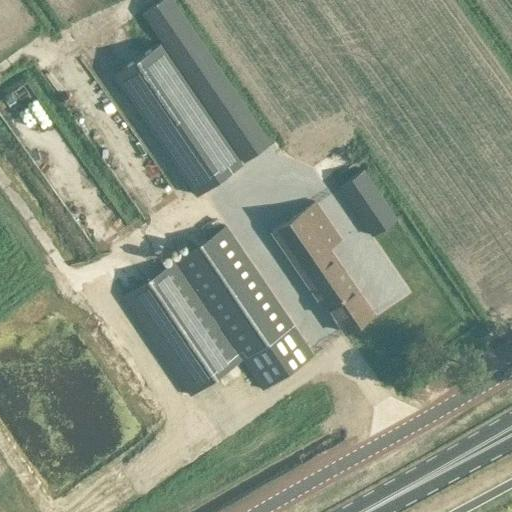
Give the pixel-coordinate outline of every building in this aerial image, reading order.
[(158,0),(142,11),(243,160),(271,141),(175,0),(158,0)] [(114,73),(195,193),(243,161),(161,41),(114,73)] [(67,87),(86,133),(105,126),(101,117),(108,114),(92,77),(67,87)] [(4,97),(15,114),(37,99),(27,83),(4,97)] [(337,185),(371,235),(398,217),(364,167),(337,185)] [(328,305),(346,332),(373,313),(328,247),(341,238),(315,200),(272,230),(325,307),(328,305)] [(124,293),(192,393),(243,359),(263,388),(314,354),(226,224),(124,293)]
